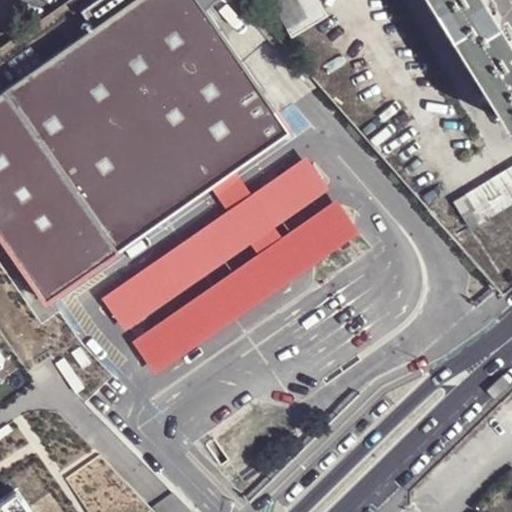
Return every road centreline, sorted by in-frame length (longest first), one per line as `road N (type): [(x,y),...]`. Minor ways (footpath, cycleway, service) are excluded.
road 1 (secondary): [(511,327),(459,359),(298,511)]
road 2 (secondary): [(344,511),(511,346)]
